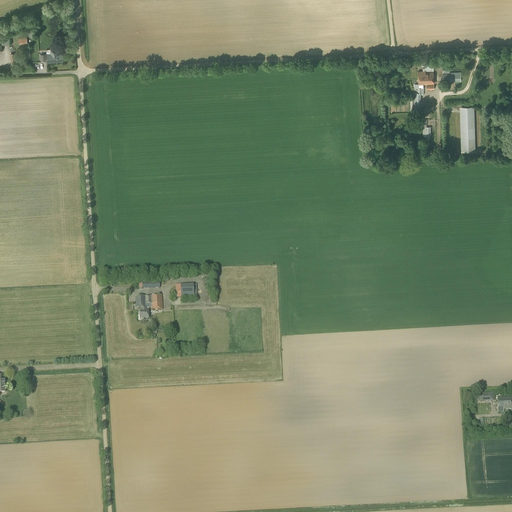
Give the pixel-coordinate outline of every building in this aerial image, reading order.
[(54,54),(54,51),(50,51),(46,52),(47,62),(63,61),(63,57),(62,57),(61,53),(54,54)] [(10,65),(18,65),(18,54),(10,54),(10,65)] [(433,71),(433,60),(421,60),(422,66),(425,66),(425,68),(422,68),(423,71),(417,71),(418,84),(414,84),(414,89),(417,89),(417,90),(414,90),(414,93),(414,113),(420,114),(421,95),(424,95),(424,89),(423,88),(423,87),(423,85),(433,84),(433,72),(425,73),(425,71),(433,71)] [(460,72),(450,72),(450,74),(442,74),(442,82),(451,82),(451,81),(454,81),(454,82),(460,82),(460,72)] [(435,117),(435,99),(425,98),(425,104),(428,104),(428,117),(435,117)] [(473,106),(458,106),(460,150),(474,150),(473,106)] [(426,120),(422,120),(422,136),(424,136),(424,138),(430,138),(430,136),(431,136),(431,127),(426,127),(426,120)] [(163,310),(162,296),(135,297),(136,309),(142,308),(142,311),(140,312),(140,319),(148,319),(148,311),(146,311),(146,308),(151,308),(151,311),(163,310)] [(478,402),(495,401),(494,392),(477,393),(478,402)] [(498,413),(504,413),(503,410),(511,409),(511,408),(511,398),(497,399),(498,413)]
